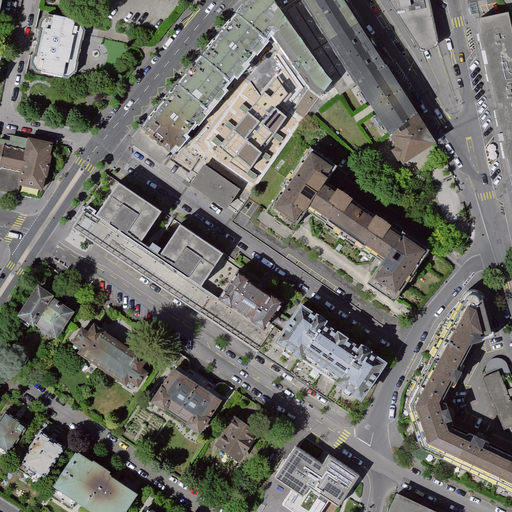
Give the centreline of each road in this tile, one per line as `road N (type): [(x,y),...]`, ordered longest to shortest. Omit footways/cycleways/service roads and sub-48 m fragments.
road 1 (residential): [(39,238),(373,457)]
road 2 (residential): [(407,351),(101,144)]
road 3 (residential): [(0,370),(213,511)]
road 4 (residential): [(362,0),(482,179)]
road 5 (secondary): [(224,0),(101,144)]
road 6 (tertiary): [(482,179),(453,0)]
road 7 (residential): [(501,254),(466,270),(407,351)]
road 8 (residential): [(483,511),(373,457)]
